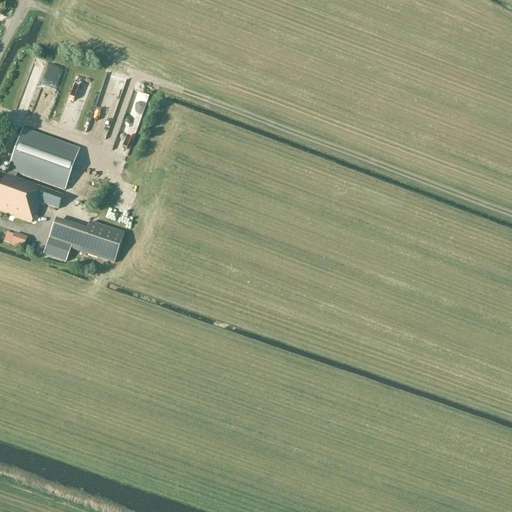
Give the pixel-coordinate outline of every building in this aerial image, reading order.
[(48,120),(61,68),(47,65),(34,117),(48,120)] [(113,119),(125,78),(107,73),(95,112),(91,111),(84,136),(105,142),(112,118),(113,119)] [(75,76),(62,120),(77,124),(90,81),(75,76)] [(124,128),(134,131),(145,94),(130,90),(118,131),(122,133),(124,128)] [(79,151),(22,131),(8,171),(6,177),(0,175),(0,212),(32,223),(34,215),(36,216),(40,204),(58,210),(63,197),(15,180),(18,175),(65,191),(79,151)] [(120,203),(119,203),(117,209),(124,210),(125,205),(131,206),(133,197),(121,194),(120,203)] [(55,222),(51,232),(43,255),(66,263),(71,249),(114,264),(124,235),(89,223),(86,233),(55,222)] [(14,235),(10,246),(23,250),(27,239),(14,235)]
